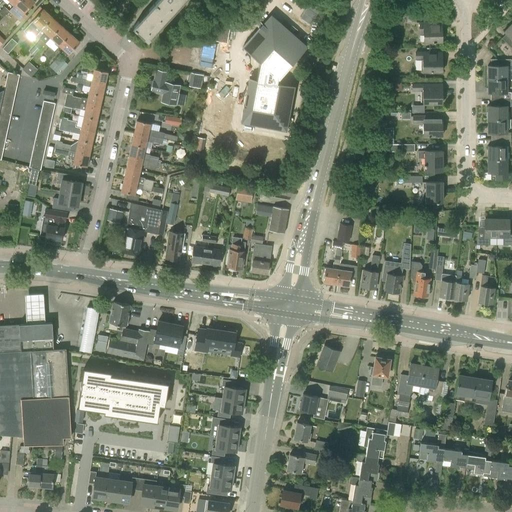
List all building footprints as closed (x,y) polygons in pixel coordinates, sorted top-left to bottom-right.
[(23,13),(34,1),(33,0),(17,0),(14,4),(14,5),(9,11),(4,7),(0,11),(0,13),(3,17),(8,11),(21,23),(27,16),(23,13)] [(157,0),(132,28),(148,42),(185,0),(157,0)] [(28,33),(33,38),(41,30),(52,17),(43,9),(32,22),(23,31),(27,35),(28,33)] [(52,17),(41,30),(45,33),(40,39),(40,40),(29,52),(33,56),(50,38),(61,25),(52,17)] [(225,17),(213,30),(211,40),(227,43),(231,18),(225,17)] [(441,42),(441,27),(441,19),(427,19),(427,22),(419,22),(419,34),(423,34),(423,42),(441,42)] [(511,22),(503,31),(508,35),(503,40),(511,48),(511,22)] [(59,46),(70,33),(61,25),(50,38),(59,46)] [(66,56),(79,42),(70,33),(59,46),(64,50),(61,53),(66,56)] [(292,107),(303,40),(265,34),(263,49),(258,48),(259,44),(250,43),(248,57),(233,55),(228,87),(243,89),(240,103),(220,99),(217,119),(209,118),(206,132),(234,137),(233,143),(241,145),(242,139),(253,140),(252,141),(262,142),(261,146),(285,150),(288,135),(274,133),(279,105),(292,107)] [(16,43),(11,38),(1,48),(7,53),(16,43)] [(54,52),(49,48),(44,54),(48,58),(54,52)] [(423,72),(441,72),(441,58),(441,52),(434,52),(415,52),(415,59),(423,59),(423,72)] [(63,60),(58,56),(53,62),(58,66),(63,60)] [(487,66),(487,79),(506,79),(506,66),(510,66),(510,59),(493,59),(493,66),(487,66)] [(30,77),(36,69),(29,62),(22,69),(30,77)] [(107,72),(94,69),(91,81),(85,80),(87,75),(77,73),(76,78),(105,84),(107,72)] [(154,80),(153,80),(151,92),(162,94),(161,101),(176,105),(180,85),(166,82),(168,72),(156,70),(154,80)] [(8,72),(6,78),(18,80),(19,74),(8,72)] [(188,86),(201,88),(203,75),(191,72),(188,86)] [(89,93),(102,96),(105,84),(76,78),(72,77),(71,82),(84,85),(83,85),(90,87),(89,93)] [(5,83),(17,86),(18,80),(6,78),(5,83)] [(506,92),(506,79),(487,79),(487,93),(493,93),(493,99),(510,99),(510,92),(506,92)] [(402,88),(400,81),(391,82),(393,90),(402,88)] [(17,86),(5,83),(4,89),(16,92),(17,86)] [(423,104),(442,104),(441,83),(412,84),(412,91),(423,91),(423,104)] [(3,95),(14,97),(16,92),(4,89),(3,95)] [(42,96),(53,98),(55,92),(43,90),(42,96)] [(80,103),(81,98),(72,96),(73,95),(66,93),(65,100),(80,103)] [(81,98),(80,103),(99,108),(102,96),(89,93),(87,99),(81,97),(81,98)] [(1,100),(13,103),(14,97),(3,95),(1,100)] [(510,106),(510,99),(493,99),(493,106),(487,106),(487,119),(506,119),(506,106),(510,106)] [(13,103),(1,100),(0,106),(12,108),(13,103)] [(43,100),(42,106),(54,109),(55,103),(43,100)] [(80,103),(65,100),(63,107),(74,109),(74,108),(79,109),(80,103)] [(80,103),(79,109),(85,110),(83,117),(97,120),(99,108),(80,103)] [(12,108),(0,106),(0,111),(11,114),(12,108)] [(11,114),(0,111),(0,117),(9,120),(11,114)] [(181,118),(166,116),(165,123),(180,126),(181,118)] [(423,136),(442,136),(442,116),(413,116),(413,123),(423,123),(423,136)] [(9,120),(0,117),(0,123),(8,125),(9,120)] [(61,117),(60,124),(75,127),(76,122),(67,120),(67,118),(61,117)] [(75,127),(94,131),(97,120),(83,117),(81,128),(75,127)] [(506,132),(506,119),(487,119),(487,133),(493,133),(493,139),(510,139),(510,132),(506,132)] [(163,139),(164,134),(149,130),(150,123),(136,120),(134,133),(163,139)] [(78,140),(92,143),(94,131),(75,127),(60,124),(58,130),(79,134),(78,140)] [(384,128),(384,143),(393,143),(393,128),(384,128)] [(131,144),(145,147),(146,142),(152,143),(152,142),(162,144),(163,139),(134,133),(131,144)] [(164,134),(163,139),(167,140),(176,143),(178,137),(164,134)] [(204,139),(196,138),(194,151),(201,152),(204,139)] [(510,146),(510,139),(493,139),(493,146),(487,146),(487,159),(506,159),(506,146),(510,146)] [(70,146),(69,151),(76,152),(89,155),(92,143),(78,140),(78,141),(70,146)] [(69,151),(70,146),(61,144),(61,142),(55,141),(54,147),(69,151)] [(150,154),(144,153),(145,147),(131,144),(129,156),(157,163),(158,157),(149,155),(150,154)] [(68,156),(69,151),(54,147),(52,154),(59,155),(59,154),(68,156)] [(261,155),(285,158),(286,150),(262,147),(261,155)] [(69,151),(68,156),(68,157),(74,158),(73,164),(86,167),(89,155),(76,152),(69,151)] [(442,171),(442,151),(438,151),(424,151),(418,151),(418,158),(424,158),(424,171),(442,171)] [(126,168),(140,171),(141,165),(147,166),(147,165),(156,167),(157,163),(129,156),(126,168)] [(506,172),(506,159),(487,159),(487,173),(493,173),(493,179),(490,179),(510,179),(510,172),(506,172)] [(40,169),(42,162),(30,160),(29,167),(40,169)] [(39,170),(31,168),(28,183),(35,185),(39,170)] [(153,181),(138,177),(140,171),(126,168),(123,179),(152,186),(153,181)] [(61,183),(60,191),(80,194),(82,182),(68,180),(69,174),(57,172),(56,182),(61,183)] [(152,186),(123,179),(121,191),(127,193),(135,194),(136,188),(151,192),(151,191),(162,194),(163,189),(152,186)] [(442,202),(442,182),(426,182),(426,202),(442,202)] [(209,192),(218,194),(219,186),(210,184),(209,192)] [(253,187),(239,184),(236,200),(250,203),(253,187)] [(229,188),(219,186),(218,194),(228,196),(229,188)] [(78,206),(80,194),(60,191),(59,198),(53,197),(52,208),(63,210),(64,204),(78,206)] [(168,211),(166,223),(173,225),(177,205),(179,195),(172,194),(170,203),(168,211)] [(117,202),(116,208),(127,211),(128,206),(117,202)] [(163,209),(131,203),(121,251),(139,255),(144,231),(158,234),(163,209)] [(268,230),(284,233),(288,209),(273,206),(268,230)] [(64,220),(65,220),(66,213),(45,209),(44,216),(43,216),(39,235),(45,236),(45,237),(61,240),(64,227),(63,227),(64,220)] [(108,221),(120,224),(123,212),(111,209),(108,221)] [(163,209),(159,226),(165,227),(168,211),(163,209)] [(490,236),(496,236),(496,219),(484,218),(484,232),(478,232),(476,244),(490,244),(490,236)] [(508,219),(496,219),(496,236),(503,236),(503,244),(511,244),(511,231),(508,232),(508,219)] [(245,223),(243,238),(250,239),(253,224),(245,223)] [(351,226),(339,224),(336,240),(348,242),(351,226)] [(438,227),(437,235),(446,236),(447,229),(438,227)] [(165,258),(179,260),(179,258),(180,251),(181,251),(184,234),(169,231),(165,258)] [(262,244),(263,237),(252,235),(251,242),(262,244)] [(341,249),(342,243),(332,241),(331,247),(341,249)] [(230,249),(227,266),(240,268),(241,261),(242,261),(243,251),(240,251),(241,245),(231,243),(230,249)] [(251,271),(267,273),(271,246),(255,244),(251,271)] [(191,261),(205,263),(207,247),(193,245),(191,261)] [(360,245),(352,245),(351,257),(359,258),(360,245)] [(221,249),(207,247),(205,263),(219,265),(221,249)] [(411,248),(403,248),(401,260),(410,260),(411,248)] [(437,250),(431,250),(429,268),(435,269),(437,250)] [(377,271),(378,263),(380,263),(381,256),(372,255),(369,270),(363,269),(361,286),(375,288),(377,271)] [(443,259),(437,259),(435,273),(442,274),(443,259)] [(477,265),(476,273),(483,274),(485,261),(478,259),(477,263),(473,262),(473,265),(477,265)] [(401,284),(403,275),(401,275),(402,263),(385,261),(382,279),(386,280),(385,290),(398,292),(400,283),(401,284)] [(423,278),(424,272),(420,271),(421,265),(419,262),(411,261),(411,277),(414,277),(413,283),(415,283),(414,294),(427,296),(429,279),(423,278)] [(339,263),(338,269),(336,284),(349,286),(349,284),(352,265),(339,263)] [(468,278),(475,279),(476,273),(477,265),(473,265),(470,264),(468,278)] [(323,282),(336,284),(338,269),(325,267),(323,282)] [(449,300),(452,301),(456,275),(450,275),(449,281),(441,280),(439,296),(450,298),(449,300)] [(461,276),(456,275),(452,301),(455,301),(455,299),(466,300),(468,283),(460,282),(461,276)] [(487,276),(482,275),(478,304),(480,305),(481,302),(492,304),(494,287),(486,286),(487,276)] [(44,322),(43,294),(25,295),(26,323),(44,322)] [(110,322),(109,327),(116,329),(121,303),(113,301),(109,322),(110,322)] [(125,329),(125,328),(130,304),(121,303),(116,329),(121,330),(121,328),(125,329)] [(92,345),(98,309),(86,307),(78,351),(90,354),(92,345)] [(154,341),(166,343),(170,323),(158,321),(155,332),(149,331),(147,343),(153,345),(154,341)] [(0,434),(23,437),(24,445),(31,445),(43,444),(62,444),(63,444),(63,437),(71,437),(67,365),(66,352),(66,349),(66,348),(53,349),(52,322),(44,322),(26,323),(19,324),(17,322),(12,322),(10,324),(0,324),(0,434)] [(182,326),(170,323),(166,343),(178,346),(177,349),(183,351),(186,339),(180,337),(182,326)] [(223,327),(215,326),(214,329),(207,328),(206,330),(198,329),(195,350),(207,351),(208,344),(232,347),(231,355),(239,356),(241,344),(234,343),(235,333),(223,331),(223,327)] [(138,328),(138,331),(125,328),(125,329),(121,328),(121,330),(122,330),(120,340),(110,338),(108,348),(107,352),(133,357),(143,360),(149,330),(138,328)] [(107,342),(96,340),(95,346),(94,350),(105,352),(107,342)] [(316,365),(332,371),(340,351),(324,345),(316,365)] [(382,375),(387,376),(389,359),(375,357),(373,367),(371,367),(370,374),(372,374),(371,384),(380,385),(382,375)] [(400,374),(397,394),(401,395),(401,399),(398,398),(396,410),(390,409),(388,421),(395,422),(396,415),(406,417),(410,396),(410,392),(411,392),(413,384),(420,386),(423,366),(410,363),(410,362),(408,375),(400,374)] [(438,367),(437,368),(423,366),(420,386),(428,387),(427,395),(432,396),(432,401),(439,402),(443,382),(436,380),(438,367)] [(83,368),(78,407),(104,411),(103,414),(112,415),(130,417),(157,421),(159,405),(161,405),(164,406),(165,400),(168,383),(110,375),(111,372),(83,368)] [(475,377),(459,375),(455,399),(471,402),(475,377)] [(471,402),(487,404),(491,380),(475,377),(471,402)] [(222,398),(245,401),(246,395),(244,395),(245,389),(233,387),(234,381),(222,379),(222,385),(224,386),(222,398)] [(357,380),(355,396),(363,397),(365,381),(357,380)] [(501,410),(511,412),(511,380),(508,380),(506,394),(504,393),(501,410)] [(329,386),(326,399),(344,403),(347,390),(329,386)] [(299,409),(314,412),(316,404),(323,406),(325,398),(303,393),(299,409)] [(245,401),(222,398),(220,410),(218,410),(217,416),(229,417),(230,412),(241,413),(242,407),(244,407),(245,401)] [(454,403),(445,402),(441,428),(450,430),(454,403)] [(85,409),(75,408),(74,421),(84,421),(85,409)] [(484,425),(492,426),(495,411),(486,410),(484,425)] [(217,436),(239,440),(240,433),(238,433),(239,427),(228,425),(229,420),(217,418),(216,424),(218,424),(217,436)] [(295,427),(293,438),(309,441),(311,433),(308,433),(310,425),(296,422),(295,427)] [(167,441),(177,443),(179,426),(169,425),(167,441)] [(378,457),(382,458),(386,435),(385,434),(385,430),(358,426),(358,429),(364,439),(363,447),(366,447),(365,454),(356,453),(378,457)] [(421,430),(414,429),(412,438),(420,439),(421,430)] [(183,431),(182,439),(189,440),(190,432),(183,431)] [(436,459),(442,460),(444,444),(446,434),(438,432),(437,443),(420,441),(417,458),(436,461),(436,459)] [(239,440),(217,436),(215,448),(212,448),(212,454),(223,456),(224,450),(236,452),(237,445),(239,446),(239,440)] [(316,440),(314,449),(327,451),(329,442),(316,440)] [(41,473),(40,486),(52,487),(53,474),(48,473),(49,470),(50,470),(50,466),(47,465),(48,449),(54,449),(54,460),(61,460),(62,444),(43,444),(42,459),(41,473)] [(444,444),(442,460),(443,456),(450,457),(449,466),(459,467),(459,465),(465,466),(467,450),(444,447),(444,444)] [(23,446),(19,446),(19,452),(18,452),(17,464),(23,465),(24,452),(30,453),(31,445),(24,445),(23,445),(23,446)] [(0,462),(8,463),(9,451),(0,450),(0,462)] [(489,472),(491,457),(483,456),(483,454),(468,450),(467,450),(465,466),(473,467),(473,472),(482,473),(483,472),(489,472)] [(289,454),(286,470),(300,473),(302,463),(314,466),(316,455),(304,452),(303,457),(289,454)] [(355,460),(361,461),(358,478),(371,480),(375,481),(378,463),(377,463),(378,457),(356,453),(355,460)] [(211,475),(234,478),(235,472),(233,471),(234,465),(222,464),(223,458),(211,456),(210,462),(213,462),(211,475)] [(511,462),(491,460),(491,457),(489,472),(490,469),(497,470),(496,478),(506,479),(506,478),(511,478),(511,462)] [(27,485),(40,486),(41,473),(42,459),(36,458),(36,465),(35,465),(34,472),(29,472),(27,485)] [(104,499),(107,478),(95,476),(96,472),(90,471),(88,483),(94,484),(92,497),(104,499)] [(234,478),(211,475),(209,487),(207,486),(206,492),(218,494),(219,488),(230,490),(231,484),(233,484),(234,478)] [(131,482),(119,480),(116,501),(128,502),(130,489),(136,490),(138,478),(132,477),(131,482)] [(372,487),(370,486),(371,480),(358,478),(349,477),(349,484),(355,485),(352,501),(349,500),(349,501),(364,503),(368,504),(372,487)] [(107,478),(104,499),(116,501),(119,480),(107,478)] [(156,480),(138,478),(136,490),(142,491),(140,504),(152,506),(156,480)] [(156,481),(156,480),(152,506),(164,508),(167,487),(155,485),(156,481)] [(280,504),(297,507),(300,493),(310,495),(310,498),(316,500),(318,488),(294,483),(293,491),(282,490),(280,504)] [(179,489),(167,487),(164,508),(176,509),(178,496),(184,497),(185,491),(186,485),(180,484),(179,489)] [(227,511),(229,503),(205,500),(203,511),(227,511)] [(364,503),(349,501),(347,511),(364,511),(365,510),(363,510),(364,503)]
